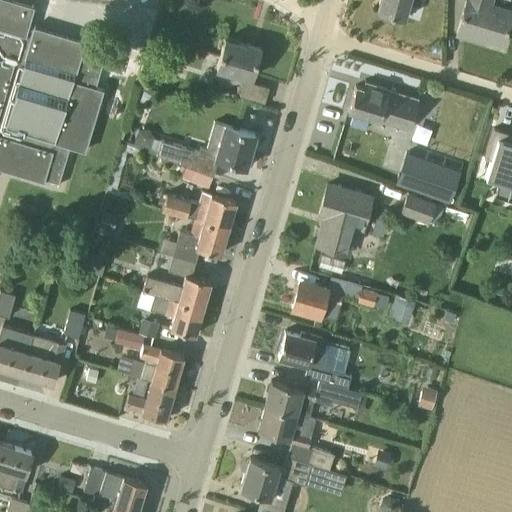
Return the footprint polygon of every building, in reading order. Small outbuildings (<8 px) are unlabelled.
[(85,150),(101,97),(103,89),(95,87),(96,83),(99,74),(103,62),(106,52),(82,45),(84,40),(34,25),(33,28),(26,26),(33,5),(31,4),(31,6),(10,0),(0,0),(0,168),(42,181),(43,178),(58,182),(57,185),(58,185),(70,145),(85,150)] [(379,0),(377,10),(404,18),(409,0),(379,0)] [(511,7),(493,2),(493,0),(466,0),(456,33),(475,39),(476,35),(502,43),(511,10),(511,7)] [(263,102),(264,97),(267,86),(250,81),(260,46),(248,43),(247,45),(225,38),(216,69),(242,76),(236,95),(263,102)] [(418,99),(412,97),(388,90),(389,89),(364,81),(363,87),(355,85),(348,110),(409,129),(418,99)] [(150,96),(147,104),(146,106),(152,108),(158,106),(160,100),(151,96),(150,96)] [(511,130),(492,125),(488,123),(479,152),(485,154),(480,171),(511,181),(511,130)] [(255,133),(236,127),(222,124),(214,154),(162,140),(157,153),(165,156),(175,160),(193,167),(209,173),(213,157),(246,166),(255,133)] [(400,186),(453,204),(462,174),(410,156),(400,186)] [(213,174),(209,173),(193,167),(189,180),(208,187),(213,174)] [(373,197),(346,189),(327,183),(318,214),(328,217),(325,226),(322,225),(316,243),(350,253),(358,229),(363,230),(373,197)] [(236,201),(202,190),(199,202),(167,192),(163,208),(195,217),(195,215),(229,225),(236,201)] [(435,200),(406,191),(399,212),(429,222),(430,218),(437,220),(442,207),(434,205),(435,200)] [(117,215),(103,211),(97,231),(98,231),(112,235),(117,216),(117,215)] [(220,254),(229,225),(195,215),(195,217),(190,232),(180,229),(177,240),(163,236),(160,249),(196,261),(201,248),(220,254)] [(191,275),(196,261),(160,249),(159,250),(169,253),(166,263),(170,264),(169,269),(185,274),(182,283),(147,273),(143,288),(155,292),(202,307),(210,280),(191,275)] [(25,252),(21,263),(38,268),(42,256),(25,252)] [(99,262),(85,259),(83,270),(102,275),(104,264),(99,262)] [(344,293),(318,285),(299,280),(291,306),(337,319),(344,293)] [(0,288),(0,313),(9,316),(16,293),(0,288)] [(358,302),(373,306),(374,303),(379,305),(382,295),(362,289),(358,302)] [(194,334),(202,307),(155,292),(150,308),(173,315),(170,327),(194,334)] [(85,314),(86,313),(70,310),(65,332),(79,336),(81,328),(85,314)] [(143,316),(139,330),(155,335),(159,321),(143,316)] [(31,340),(33,332),(0,322),(0,366),(21,373),(31,340)] [(120,326),(115,339),(138,346),(142,333),(120,326)] [(327,337),(303,330),(301,329),(300,334),(284,330),(278,355),(306,363),(303,374),(318,378),(325,380),(324,380),(347,387),(351,374),(324,366),(328,353),(323,351),(327,337)] [(64,341),(53,338),(50,346),(31,340),(21,373),(52,382),(64,341)] [(183,355),(164,349),(144,343),(140,356),(147,358),(141,377),(150,379),(174,386),(183,355)] [(88,367),(85,379),(94,382),(98,370),(88,367)] [(361,391),(347,387),(324,380),(325,380),(318,378),(315,388),(288,381),(287,384),(271,379),(264,404),(295,412),(309,416),(313,399),(332,404),(333,400),(357,406),(361,391)] [(165,418),(174,386),(150,379),(144,397),(129,392),(125,405),(142,410),(142,411),(165,418)] [(431,407),(436,389),(423,385),(418,404),(431,407)] [(273,436),(290,441),(309,445),(312,436),(303,434),(310,416),(309,416),(295,412),(264,404),(258,429),(273,433),(273,436)] [(0,482),(21,489),(26,470),(32,450),(1,441),(0,443),(0,482)] [(330,467),(334,452),(309,445),(306,459),(330,467)] [(390,452),(384,450),(378,454),(376,461),(380,467),(385,468),(391,465),(393,458),(390,452)] [(330,468),(330,467),(306,459),(287,453),(282,467),(249,457),(240,487),(263,493),(257,510),(262,511),(281,511),(292,479),(323,487),(328,467),(330,468)] [(113,506),(132,511),(135,511),(145,482),(90,465),(83,489),(95,492),(93,500),(113,506)] [(57,486),(71,491),(74,480),(60,475),(57,486)] [(26,511),(30,501),(12,496),(6,511),(26,511)]
